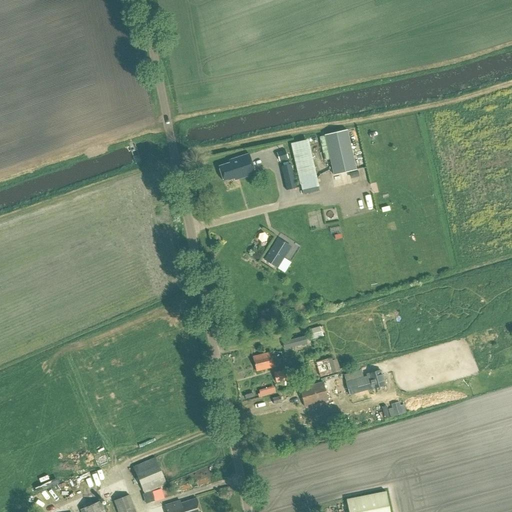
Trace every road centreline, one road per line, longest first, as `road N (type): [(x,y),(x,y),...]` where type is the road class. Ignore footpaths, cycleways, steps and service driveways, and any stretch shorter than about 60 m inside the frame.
road 1 (unclassified): [(247,511),(142,0)]
road 2 (track): [(174,158),(511,79)]
road 3 (track): [(0,179),(160,124)]
